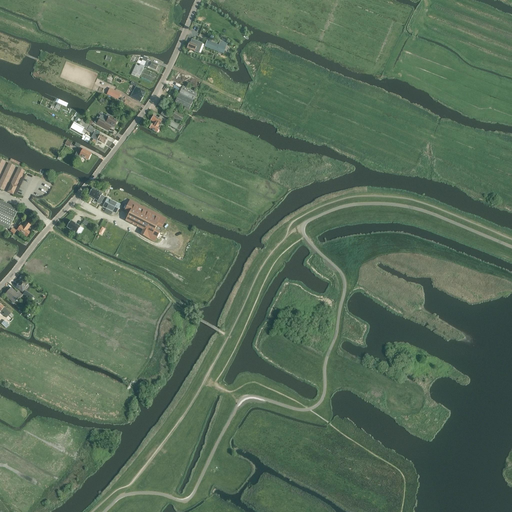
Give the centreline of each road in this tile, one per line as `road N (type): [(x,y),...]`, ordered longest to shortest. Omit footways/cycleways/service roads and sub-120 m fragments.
road 1 (tertiary): [(0,286),(153,100),(199,0)]
road 2 (unknown): [(129,485),(183,415),(286,236)]
road 3 (unknown): [(511,239),(384,196),(337,200),(296,218),(286,236)]
road 4 (unknown): [(50,228),(155,281),(228,337)]
